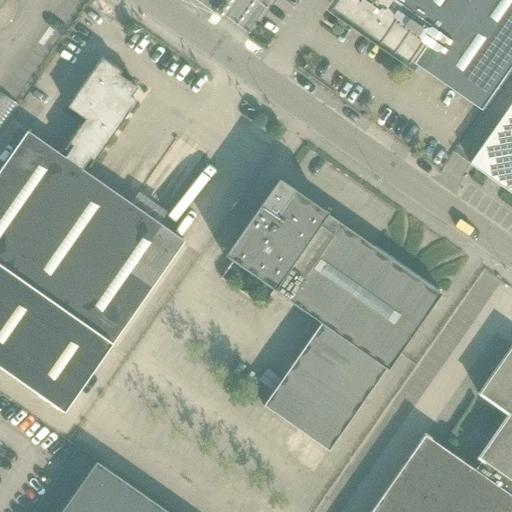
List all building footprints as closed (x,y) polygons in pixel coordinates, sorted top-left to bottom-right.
[(511,0),(339,0),(338,2),(341,5),(343,13),(340,17),(416,69),(418,66),(484,112),(511,71),(511,0)] [(26,132),(0,170),(0,370),(63,415),(111,347),(183,243),(81,171),(89,160),(92,162),(87,168),(89,169),(135,102),(130,99),(136,89),(118,76),(119,75),(119,76),(121,74),(101,60),(67,109),(84,121),(63,151),(64,152),(69,145),(72,148),(64,159),(26,132)] [(511,107),(483,149),(472,166),(511,194),(511,107)] [(0,140),(0,160),(11,145),(1,139),(0,140)] [(385,371),(438,295),(438,294),(439,292),(375,247),(373,249),(285,187),(277,181),(223,258),(320,325),(263,407),(328,452),(385,371)] [(423,437),(370,511),(511,511),(511,346),(478,395),(508,416),(478,460),(480,462),(473,472),(423,437)] [(255,401),(260,405),(261,405),(265,399),(265,398),(260,395),(259,395),(255,401)] [(164,511),(95,463),(60,511),(164,511)]
